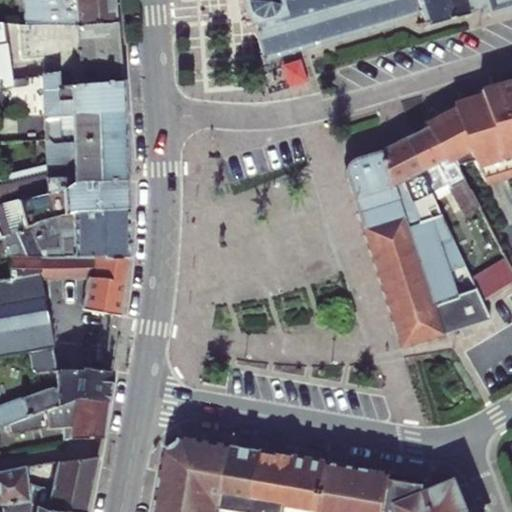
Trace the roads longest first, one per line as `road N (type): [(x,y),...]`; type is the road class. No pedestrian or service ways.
road 1 (residential): [(511,54),(323,109),(248,119),(161,117)]
road 2 (residential): [(143,394),(427,442),(463,435)]
road 3 (primary): [(143,394),(163,243),(161,117)]
road 4 (primary): [(119,511),(143,394)]
